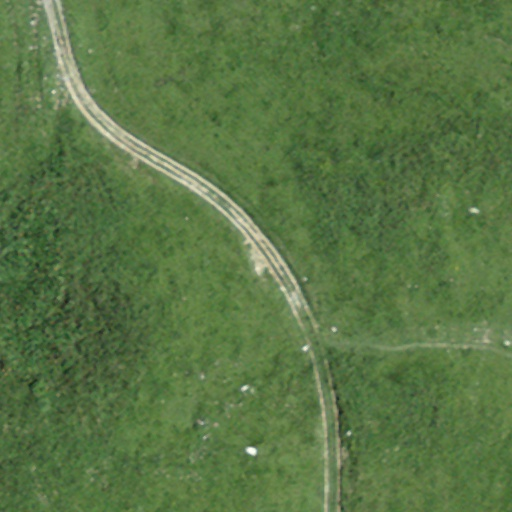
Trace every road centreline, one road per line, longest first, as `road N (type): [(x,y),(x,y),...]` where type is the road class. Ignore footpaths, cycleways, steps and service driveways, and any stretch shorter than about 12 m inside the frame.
road 1 (track): [(52,0),(73,83),(92,114),(128,145),(225,200),(274,253),(316,351)]
road 2 (track): [(316,351),(337,511)]
